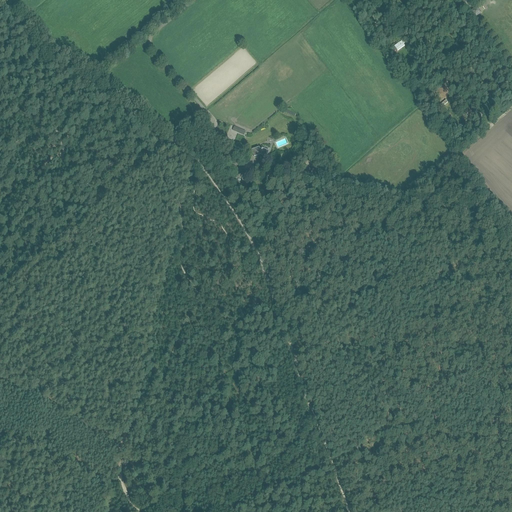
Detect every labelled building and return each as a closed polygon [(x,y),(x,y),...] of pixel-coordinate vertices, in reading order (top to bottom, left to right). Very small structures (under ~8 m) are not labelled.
[(480,17),(476,12),(471,15),(475,20),(480,17)] [(401,41),(393,46),(397,52),(405,46),(401,41)] [(401,59),(395,51),(391,54),(397,62),(401,59)] [(240,126),(221,119),(216,134),(234,141),(240,126)] [(261,151),(253,152),(253,158),(258,157),(266,162),(271,157),(261,151)] [(317,180),(310,171),(304,176),(311,185),(317,180)]
